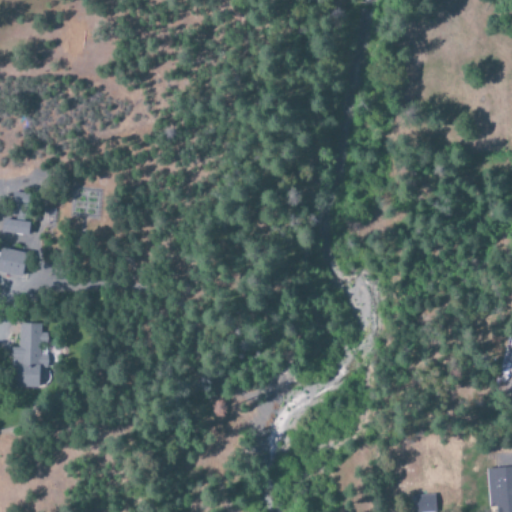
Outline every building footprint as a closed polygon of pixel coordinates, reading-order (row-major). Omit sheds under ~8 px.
[(29,196),(13,192),(8,216),(24,219),(29,196)] [(0,233),(28,237),(30,224),(2,220),(0,233)] [(24,253),(0,250),(0,274),(22,277),(24,253)] [(41,325),(19,325),(18,349),(13,348),(11,388),(38,389),(38,368),(46,368),(47,333),(40,333),(41,325)] [(511,335),(509,335),(498,372),(511,376),(511,335)] [(511,511),(511,468),(486,470),(488,508),(496,508),(496,511),(511,511)] [(415,497),(415,511),(434,511),(434,495),(415,497)]
